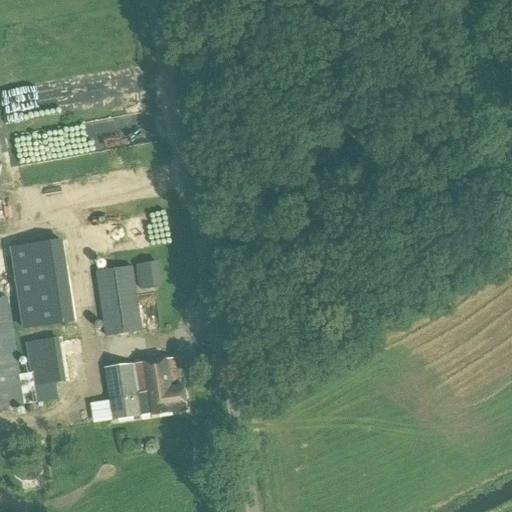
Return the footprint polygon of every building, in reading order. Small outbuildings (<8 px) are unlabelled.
[(54,34),(27,39),(29,51),(56,46),(54,34)] [(102,160),(166,158),(166,137),(101,139),(102,160)] [(87,142),(32,145),(34,170),(88,167),(87,142)] [(59,241),(46,243),(10,249),(23,330),(72,323),(59,241)] [(132,268),(97,274),(106,337),(141,332),(132,268)] [(59,401),(56,383),(61,382),(55,338),(26,343),(30,373),(20,375),(8,298),(0,299),(0,409),(24,406),(59,401)] [(182,388),(181,389),(177,358),(107,367),(114,421),(142,417),(142,416),(185,410),(182,388)]
